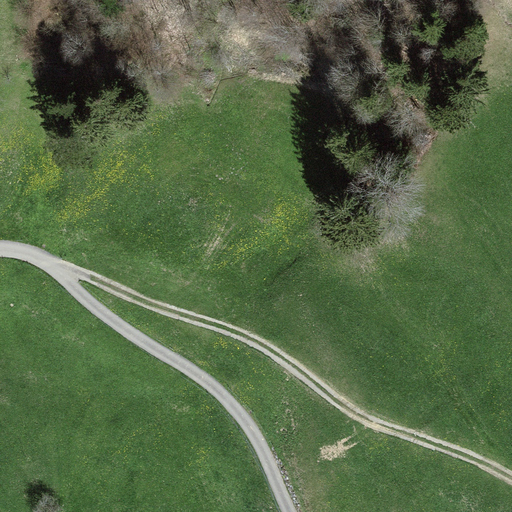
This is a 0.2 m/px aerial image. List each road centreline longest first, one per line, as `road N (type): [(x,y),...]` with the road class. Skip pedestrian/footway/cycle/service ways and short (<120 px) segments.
road 1 (track): [(511,475),(372,420),(251,337),(43,256)]
road 2 (track): [(294,511),(265,443),(229,398),(102,311),(43,256),(0,246)]
